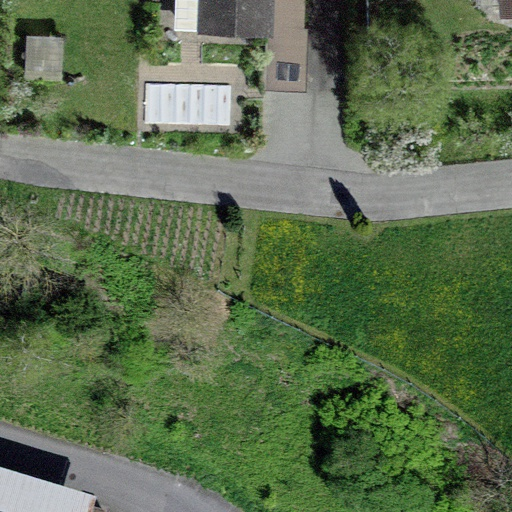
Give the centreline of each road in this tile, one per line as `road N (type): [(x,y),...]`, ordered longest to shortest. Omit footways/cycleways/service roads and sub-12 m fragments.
road 1 (residential): [(511,200),(137,179),(0,136)]
road 2 (unknown): [(185,511),(0,440)]
